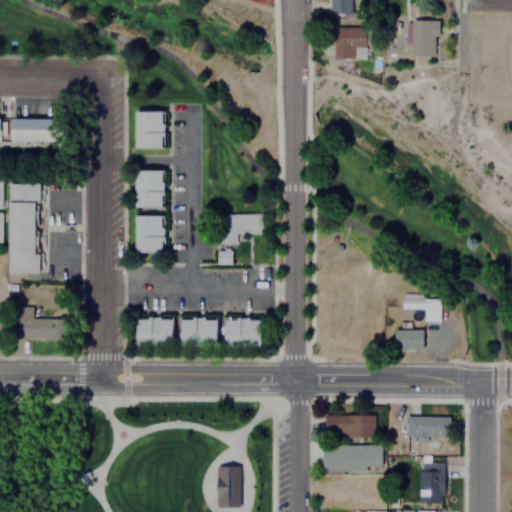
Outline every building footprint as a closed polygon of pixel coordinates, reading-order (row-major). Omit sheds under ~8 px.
[(329,0),(329,13),(349,13),(349,0),(329,0)] [(434,36),(438,36),(438,19),(409,19),(409,55),(434,55),(434,36)] [(334,58),(365,58),(365,27),(334,27),(334,58)] [(135,147),(164,147),(164,110),(135,110),(135,147)] [(11,141),(66,141),(66,117),(11,117),(11,141)] [(163,169),(134,169),(134,207),(163,207),(163,169)] [(8,181),(7,273),(38,273),(39,182),(8,181)] [(235,233),(262,233),(262,213),(217,212),(217,242),(235,242),(235,233)] [(134,252),(162,252),(162,214),(134,214),(134,252)] [(216,249),(216,263),(230,264),(230,249),(216,249)] [(421,308),(421,320),(438,321),(438,295),(400,295),(400,308),(421,308)] [(173,317),(134,317),(134,346),(173,346),(173,317)] [(217,346),(217,317),(179,317),(179,346),(217,346)] [(224,346),(261,346),(261,317),(224,317),(224,346)] [(422,350),(422,329),(393,329),(393,350),(422,350)] [(374,437),(374,413),(324,413),(324,437),(374,437)] [(448,437),(448,415),(405,415),(405,437),(448,437)] [(381,470),(381,444),(322,444),(322,470),(381,470)] [(442,460),(418,460),(418,503),(442,503),(442,460)] [(217,469),(216,506),(228,506),(229,469),(217,469)]
